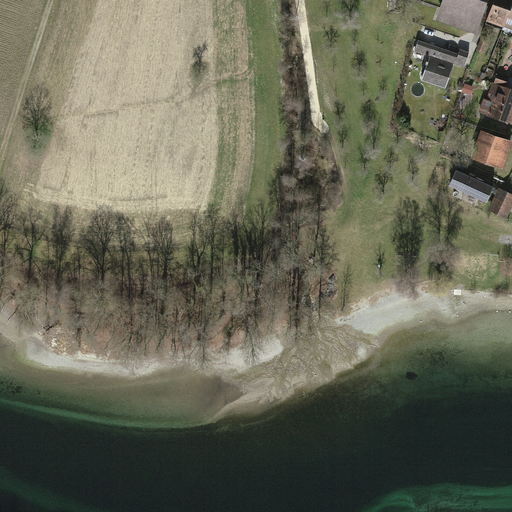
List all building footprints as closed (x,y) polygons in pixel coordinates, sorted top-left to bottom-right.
[(438,0),(431,24),(477,40),(490,0),(438,0)] [(511,0),(495,0),(488,21),(511,29),(511,0)] [(456,52),(417,39),(411,56),(425,60),(418,82),(446,91),(454,67),(464,71),(470,53),(458,49),(456,52)] [(509,79),(498,75),(495,84),(506,88),(509,79)] [(511,117),(511,90),(494,84),(484,113),(510,123),(511,117)] [(511,143),(511,140),(481,130),(471,160),(503,170),(511,143)] [(469,202),(477,181),(446,169),(438,190),(469,202)] [(511,207),(511,194),(498,188),(487,210),(506,219),(511,207)]
